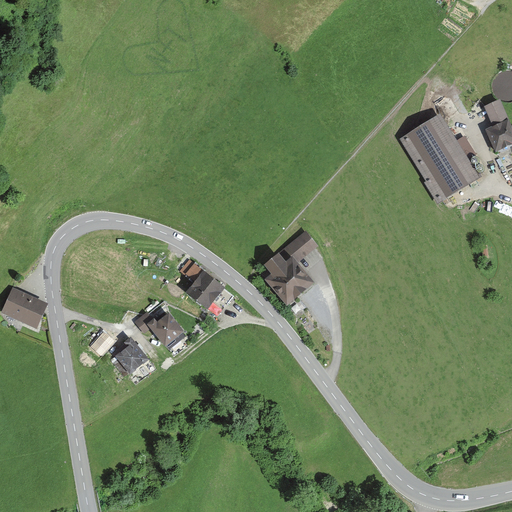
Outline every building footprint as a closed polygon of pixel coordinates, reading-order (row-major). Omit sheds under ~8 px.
[(494,151),(511,143),(511,130),(499,102),(486,108),(493,127),(486,131),(494,151)] [(425,182),(437,201),(476,177),(466,160),(463,162),(436,119),(415,132),(403,140),(428,180),(425,182)] [(469,147),(475,144),(467,128),(461,132),(469,147)] [(283,265),(276,257),(275,256),(265,264),(273,274),(265,280),(285,304),(296,295),(311,283),(293,262),(291,259),(283,265)] [(186,292),(205,308),(221,288),(202,273),(188,261),(179,272),(183,275),(185,274),(194,282),(186,292)] [(43,305),(12,290),(2,312),(33,327),(43,305)] [(148,326),(164,345),(180,332),(167,315),(155,324),(152,321),(151,322),(147,325),(148,326)] [(111,339),(106,335),(98,345),(96,347),(101,351),(103,348),(103,349),(111,339)] [(129,373),(145,359),(129,339),(124,343),(127,347),(115,356),(120,362),(114,366),(123,376),(128,372),(129,373)]
